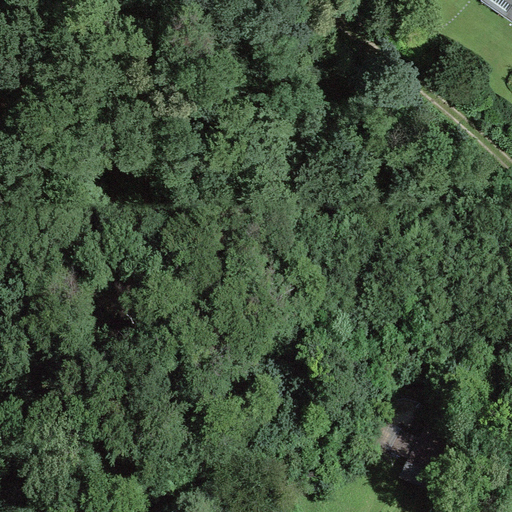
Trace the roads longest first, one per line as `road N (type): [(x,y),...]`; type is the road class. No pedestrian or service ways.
road 1 (track): [(331,0),(511,166)]
road 2 (track): [(154,511),(275,402),(313,397)]
